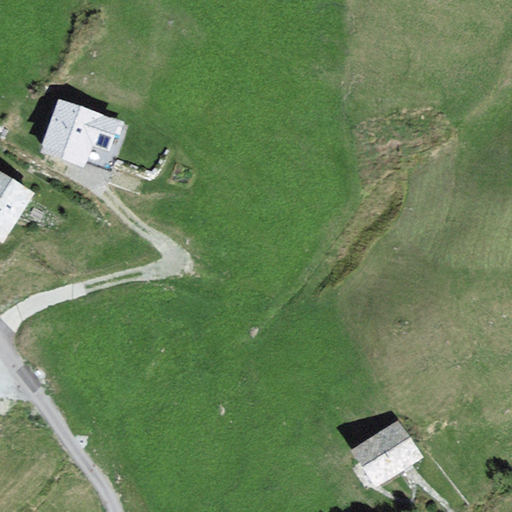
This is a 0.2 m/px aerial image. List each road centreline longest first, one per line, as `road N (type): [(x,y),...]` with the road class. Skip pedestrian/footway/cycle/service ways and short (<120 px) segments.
road 1 (track): [(0,325),(52,296),(171,264),(167,244),(94,176)]
road 2 (unclassified): [(0,344),(115,511)]
